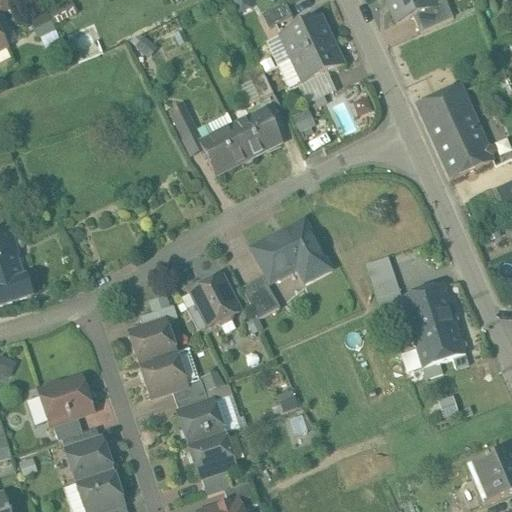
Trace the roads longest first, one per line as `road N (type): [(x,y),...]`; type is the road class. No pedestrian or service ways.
road 1 (residential): [(411,136),(244,210),(90,300)]
road 2 (residential): [(90,300),(157,511)]
road 3 (tertiary): [(498,326),(411,136)]
road 4 (tertiary): [(411,136),(351,0)]
